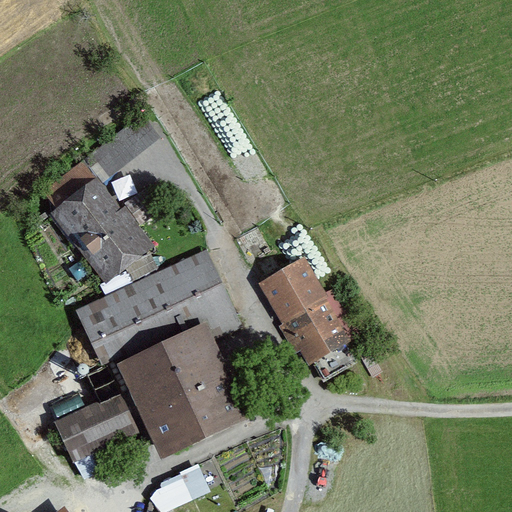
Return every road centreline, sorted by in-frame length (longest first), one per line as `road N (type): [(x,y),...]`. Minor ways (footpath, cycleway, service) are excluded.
road 1 (track): [(511,410),(324,407),(307,429),(289,511)]
road 2 (unknown): [(307,429),(230,239)]
